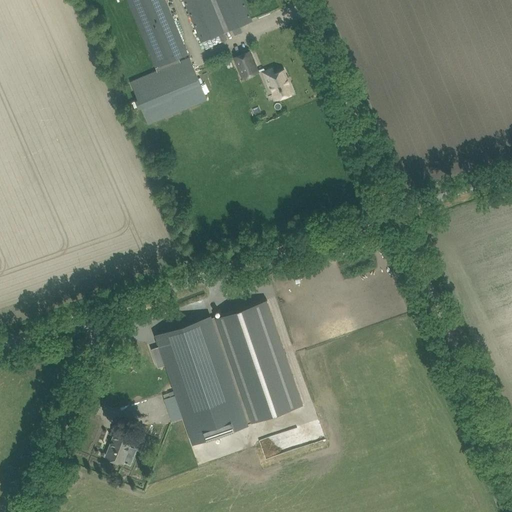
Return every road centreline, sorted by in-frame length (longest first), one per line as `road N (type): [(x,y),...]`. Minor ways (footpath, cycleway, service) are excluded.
road 1 (unclassified): [(105,310),(391,209)]
road 2 (track): [(511,472),(391,209)]
road 3 (unclassified): [(391,209),(301,0)]
road 4 (unclassified): [(25,511),(105,310)]
road 5 (unclassified): [(391,209),(511,168)]
